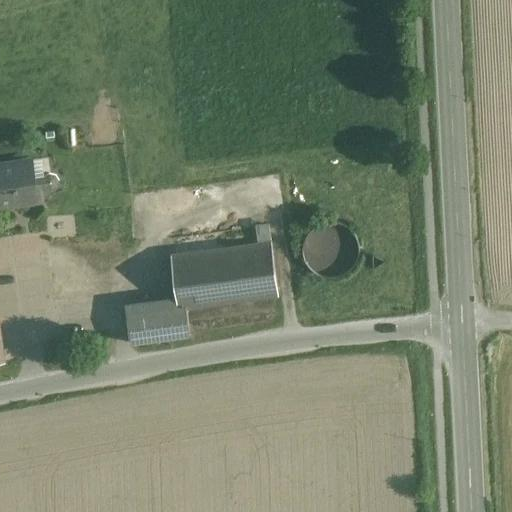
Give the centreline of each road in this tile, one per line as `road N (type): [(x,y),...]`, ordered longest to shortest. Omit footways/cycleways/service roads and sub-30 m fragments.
road 1 (tertiary): [(0,393),(270,344),(460,325)]
road 2 (secondary): [(445,0),(460,325)]
road 3 (secondary): [(460,325),(470,511)]
